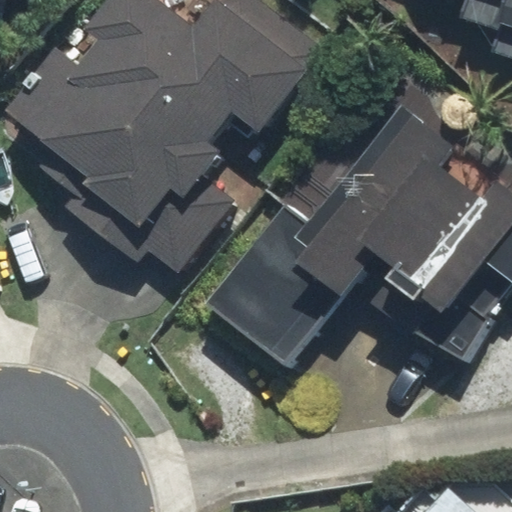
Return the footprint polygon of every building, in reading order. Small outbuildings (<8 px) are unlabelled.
[(0,0),(0,36),(18,22),(21,0),(0,0)] [(184,0),(131,0),(111,29),(124,38),(106,64),(77,44),(25,120),(74,153),(62,171),(103,199),(93,213),(158,258),(164,250),(194,271),(202,277),(242,218),(216,200),(253,147),(240,138),(261,108),(291,129),(344,51),(269,0),(239,0),(222,25),(184,0)] [(511,0),(484,0),(490,3),(483,20),(511,32),(511,53),(510,58),(511,58),(511,0)] [(511,277),(511,159),(432,99),(332,230),(300,206),(226,304),(310,368),(366,294),(379,304),(385,296),(478,367),(502,336),(480,319),(511,277)] [(511,511),(511,501),(502,490),(491,500),(476,484),(456,503),(440,485),(410,511),(399,511),(397,509),(393,511),(511,511)]
